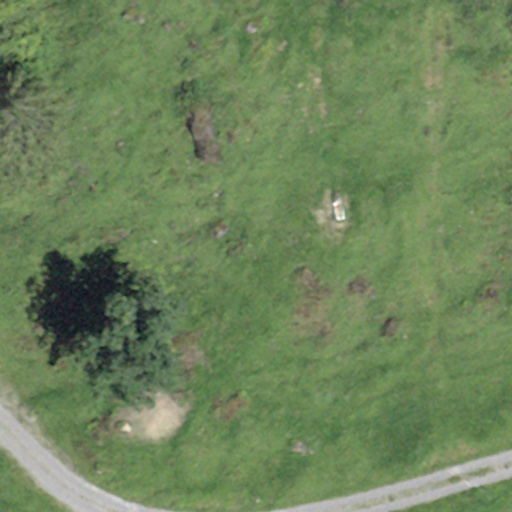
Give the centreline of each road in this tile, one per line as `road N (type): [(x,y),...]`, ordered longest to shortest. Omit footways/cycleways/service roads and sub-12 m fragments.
road 1 (track): [(337,511),(511,461)]
road 2 (track): [(0,423),(58,475),(119,511)]
